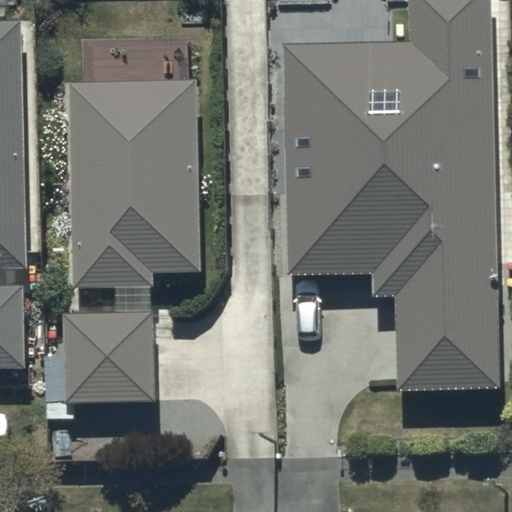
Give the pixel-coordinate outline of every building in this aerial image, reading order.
[(398,0),(401,48),(273,53),(273,285),(364,284),(364,307),(382,307),(382,398),(487,397),(485,0),(398,0)] [(18,32),(0,32),(0,280),(24,280),(18,32)] [(194,94),(58,92),(61,295),(138,296),(139,280),(191,281),(194,94)] [(15,298),(0,297),(0,379),(15,380),(15,298)] [(142,321),(53,320),(52,361),(43,361),(42,422),(67,422),(67,415),(141,416),(142,321)]
